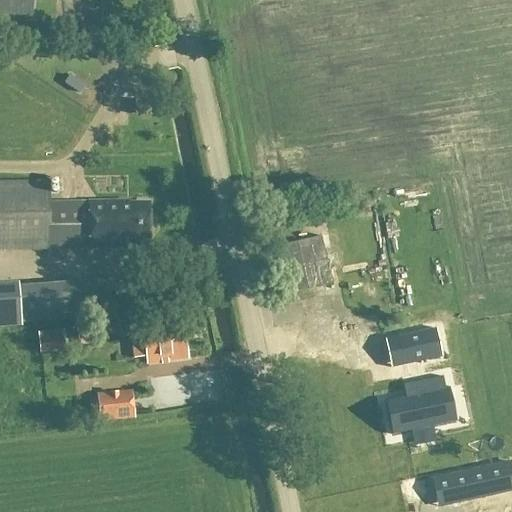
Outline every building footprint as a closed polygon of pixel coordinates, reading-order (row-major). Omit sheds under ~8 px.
[(0,0),(0,17),(29,19),(30,0),(0,0)] [(126,105),(126,115),(139,115),(139,105),(126,105)] [(46,206),(46,185),(0,185),(0,252),(47,252),(103,251),(103,250),(146,249),(146,207),(126,207),(126,205),(46,206)] [(330,286),(318,237),(271,249),(283,298),(330,286)] [(124,283),(12,293),(16,328),(67,324),(69,318),(127,312),(124,283)] [(359,334),(376,332),(375,323),(358,324),(359,334)] [(75,347),(94,345),(93,337),(98,336),(97,328),(92,329),(91,326),(74,327),(75,347)] [(184,362),(180,326),(141,330),(141,336),(130,337),(133,361),(143,360),(144,366),(184,362)] [(267,367),(299,366),(297,327),(265,328),(267,367)] [(433,330),(402,337),(408,366),(439,359),(433,330)] [(37,336),(38,353),(61,351),(60,333),(37,336)] [(330,398),(341,398),(339,377),(304,379),(308,433),(332,431),(330,398)] [(392,443),(453,430),(445,396),(443,385),(402,394),(405,405),(384,409),(392,443)] [(98,425),(133,421),(130,393),(95,396),(95,401),(87,401),(89,420),(97,419),(98,425)] [(342,444),(320,438),(316,453),(338,459),(342,444)] [(511,479),(508,463),(453,476),(430,481),(437,509),(459,505),(511,492),(511,479)]
